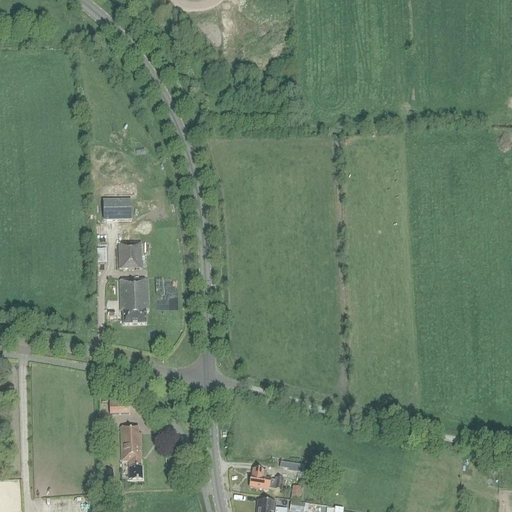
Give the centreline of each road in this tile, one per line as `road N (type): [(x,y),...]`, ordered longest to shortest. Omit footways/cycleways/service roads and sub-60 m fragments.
road 1 (tertiary): [(210,381),(205,223),(174,115),(117,34),(76,0)]
road 2 (unclassified): [(210,381),(511,453)]
road 3 (unclassified): [(0,336),(210,381)]
road 4 (tertiary): [(222,511),(210,381)]
